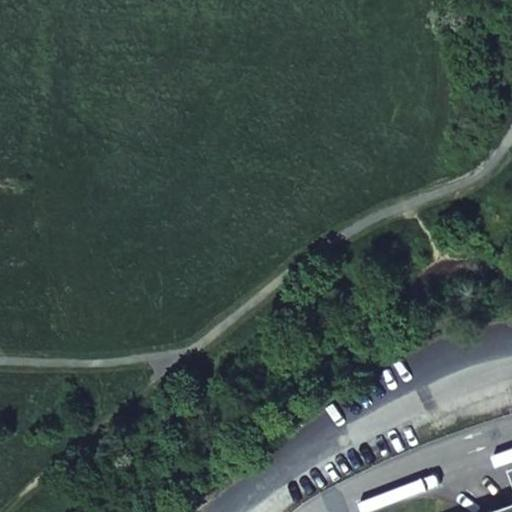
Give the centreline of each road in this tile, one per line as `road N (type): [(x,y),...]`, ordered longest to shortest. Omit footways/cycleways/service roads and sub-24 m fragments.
road 1 (unknown): [(511,427),(366,477),(312,511)]
road 2 (track): [(0,353),(170,362)]
